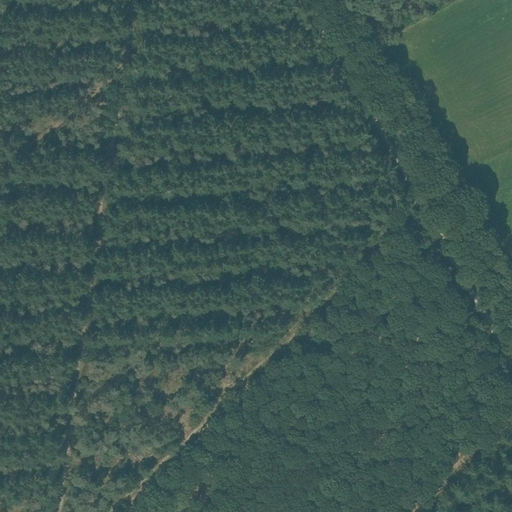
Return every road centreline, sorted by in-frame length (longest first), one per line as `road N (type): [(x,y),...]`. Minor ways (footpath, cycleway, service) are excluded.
road 1 (track): [(132,0),(58,511)]
road 2 (track): [(511,366),(308,0)]
